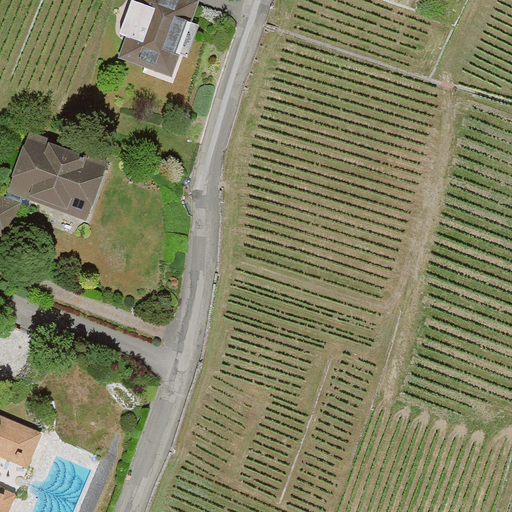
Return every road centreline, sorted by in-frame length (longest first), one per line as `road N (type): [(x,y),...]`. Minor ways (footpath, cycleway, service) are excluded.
road 1 (residential): [(261,0),(215,141),(197,321),(131,511)]
road 2 (motorway): [(77,511),(179,0)]
